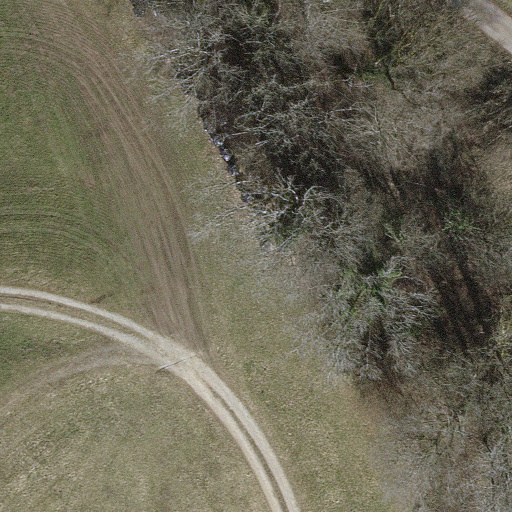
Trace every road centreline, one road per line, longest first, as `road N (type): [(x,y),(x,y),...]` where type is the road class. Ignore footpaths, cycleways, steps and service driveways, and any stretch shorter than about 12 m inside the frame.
road 1 (track): [(284,511),(238,424),(154,346),(54,303),(0,303)]
road 2 (track): [(0,415),(59,371),(154,346)]
